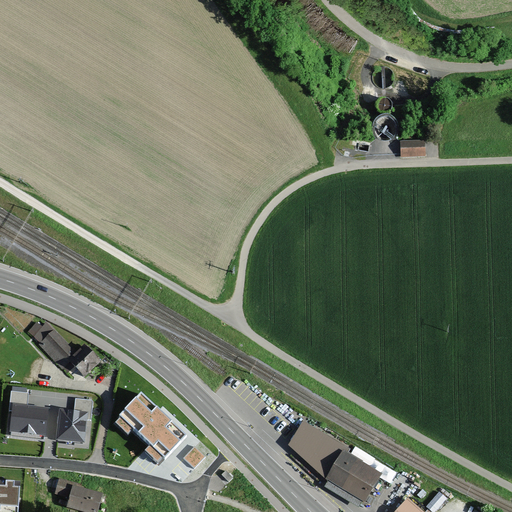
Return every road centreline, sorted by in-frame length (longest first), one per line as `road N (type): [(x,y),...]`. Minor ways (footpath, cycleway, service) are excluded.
road 1 (primary): [(0,278),(84,312),(166,366),(312,511)]
road 2 (track): [(511,159),(363,165),(306,179),(267,210),(248,239),(229,318)]
road 3 (track): [(229,318),(511,488)]
road 4 (track): [(0,180),(229,318)]
road 5 (residential): [(196,511),(191,492),(140,477),(0,460)]
road 6 (track): [(324,0),(376,40),(431,64),(511,63)]
